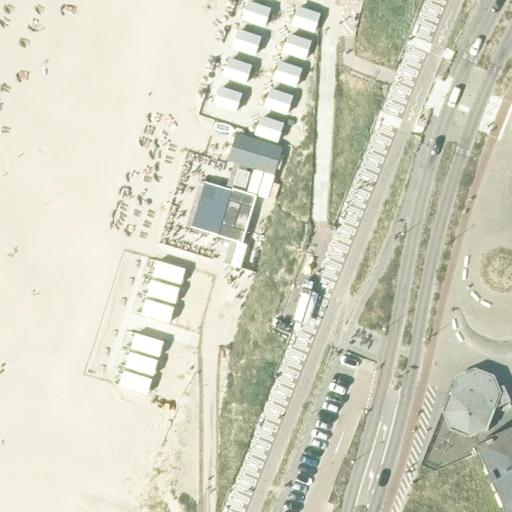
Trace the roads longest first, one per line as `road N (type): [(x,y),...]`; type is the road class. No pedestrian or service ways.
road 1 (secondary): [(501,0),(430,158),(385,381),(348,511)]
road 2 (secondary): [(373,511),(450,186),(511,33)]
